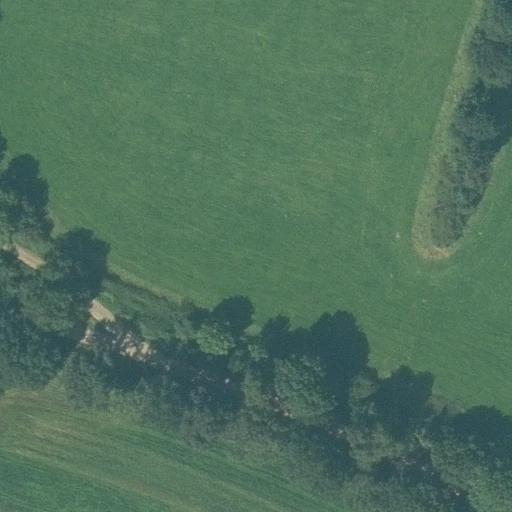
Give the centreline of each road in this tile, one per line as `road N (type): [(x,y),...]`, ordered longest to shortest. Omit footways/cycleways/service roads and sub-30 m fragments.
road 1 (track): [(0,324),(133,350),(499,511)]
road 2 (track): [(133,350),(0,240)]
